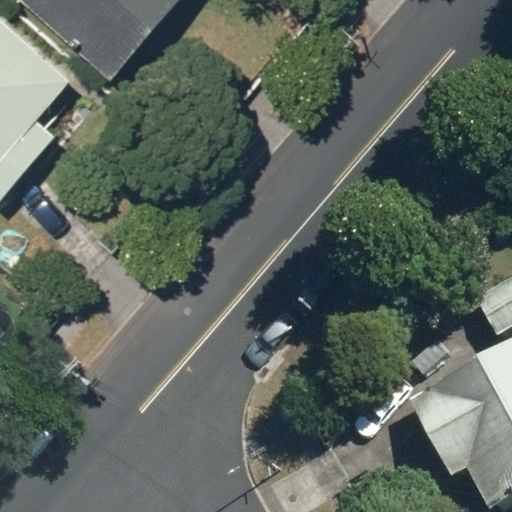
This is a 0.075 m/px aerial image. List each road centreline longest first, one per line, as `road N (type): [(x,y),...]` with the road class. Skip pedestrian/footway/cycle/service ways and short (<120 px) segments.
road 1 (residential): [(147,398),(486,0)]
road 2 (residential): [(35,511),(147,398)]
road 3 (residential): [(212,511),(147,398)]
